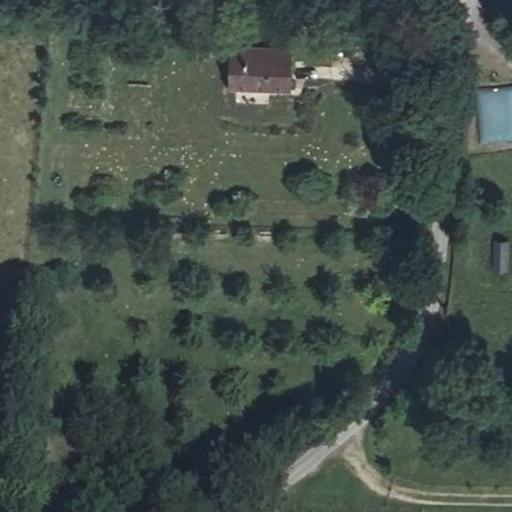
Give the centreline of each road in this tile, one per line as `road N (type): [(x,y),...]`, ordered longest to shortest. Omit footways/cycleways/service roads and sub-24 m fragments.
road 1 (unclassified): [(204,511),(357,399),(443,274),(476,0)]
road 2 (unknown): [(333,416),(396,480),(511,502)]
